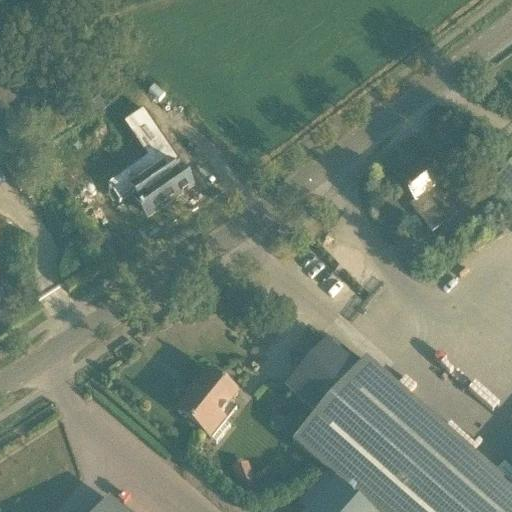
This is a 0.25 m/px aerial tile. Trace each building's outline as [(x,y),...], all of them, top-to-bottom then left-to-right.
[(59,113),(24,127),(32,147),(67,134),(59,113)] [(147,161),(107,188),(119,206),(135,195),(138,201),(135,203),(147,221),(192,191),(180,173),(174,177),(170,171),(179,166),(144,113),(124,126),(147,161)] [(463,209),(428,165),(400,187),(414,204),(409,208),(419,220),(433,209),(445,223),(463,209)] [(492,190),(511,207),(511,167),(492,190)] [(485,280),(459,299),(466,308),(492,289),(485,280)] [(297,382),(288,392),(317,418),(360,369),(362,368),(360,366),(356,363),(355,362),(354,364),(339,350),(334,355),(327,349),(326,348),(321,354),(319,352),(318,352),(319,351),(318,350),(294,366),(295,367),(296,366),(304,373),(297,382)] [(317,418),(293,446),(325,474),(329,478),(368,511),(511,511),(511,492),(366,363),(362,368),(317,418)] [(188,400),(176,414),(204,437),(211,442),(236,411),(229,406),(237,396),(206,371),(193,387),(185,398),(188,400)] [(232,471),(241,496),(257,490),(248,465),(232,471)] [(368,511),(329,478),(300,511),(368,511)] [(121,511),(109,500),(97,511),(121,511)]
